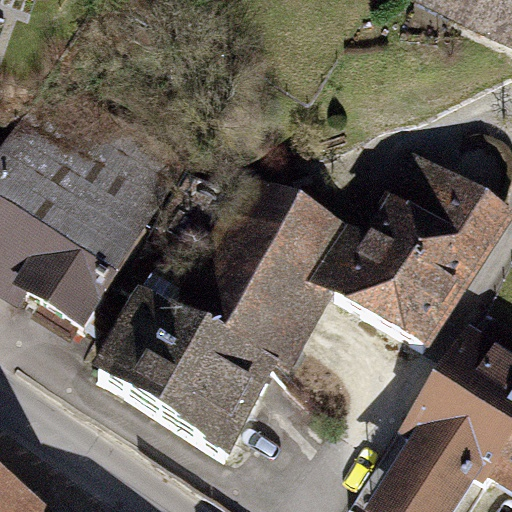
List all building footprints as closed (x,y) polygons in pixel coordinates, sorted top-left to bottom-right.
[(511,0),(421,0),(511,46),(511,0)] [(0,194),(0,283),(85,336),(147,235),(22,158),(0,194)] [(507,218),(423,167),(372,248),(254,184),(196,292),(180,322),(274,372),(320,290),(340,301),(338,304),(426,356),(507,218)] [(155,217),(174,182),(157,172),(137,207),(155,217)] [(146,307),(102,384),(228,466),(274,372),(180,322),(196,292),(156,266),(133,300),(146,307)] [(511,462),(511,365),(472,342),(411,439),(404,434),(369,487),(391,501),(390,504),(403,511),(459,511),(476,487),(492,495),(500,483),(511,462)] [(511,462),(500,483),(511,490),(511,462)] [(0,511),(36,511),(38,511),(0,483),(0,511)]
